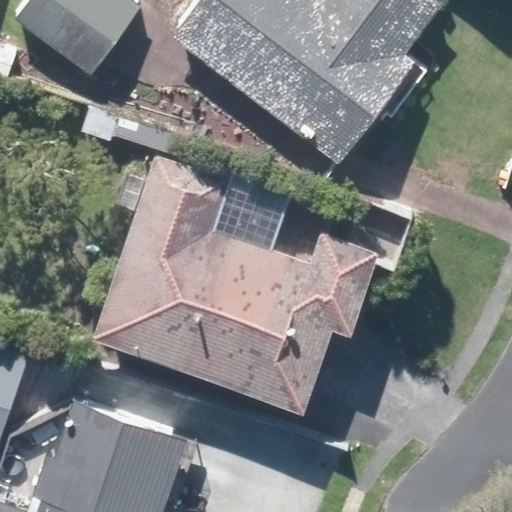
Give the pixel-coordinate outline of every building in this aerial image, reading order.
[(145,0),(21,0),(16,8),(97,66),(145,0)] [(196,0),(175,28),(343,156),(420,57),(409,48),(445,0),(196,0)] [(33,48),(0,33),(0,78),(17,85),(33,48)] [(237,168),(157,142),(97,324),(311,393),(337,316),(356,323),(382,244),(323,225),(315,251),(220,220),(237,168)] [(0,440),(33,349),(0,336),(0,440)] [(0,488),(0,511),(164,511),(194,425),(78,386),(58,445),(50,442),(31,499),(0,488)]
